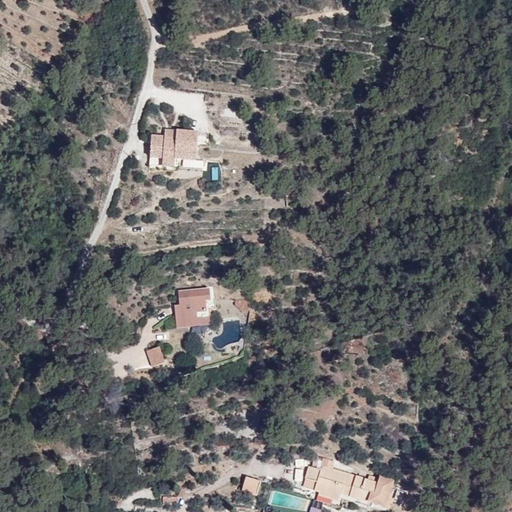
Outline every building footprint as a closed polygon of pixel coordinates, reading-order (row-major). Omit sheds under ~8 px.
[(185,125),(174,124),(173,131),(185,132),(185,125)] [(173,131),(160,130),(158,159),(184,161),(184,153),(204,155),(206,127),(185,125),(185,132),(173,131)] [(219,281),(187,284),(189,299),(183,300),(186,321),(221,317),(219,303),(225,302),(224,292),(220,293),(219,281)] [(260,292),(244,292),(244,300),(258,306),(260,292)] [(169,340),(158,344),(162,357),(174,352),(169,340)] [(154,358),(160,355),(155,345),(150,347),(154,358)] [(334,462),(323,459),(321,465),(332,469),(334,462)] [(319,470),(308,466),(303,479),(315,483),(312,492),(318,494),(317,496),(338,502),(340,494),(385,509),(394,481),(378,476),(377,479),(376,483),(367,480),(332,469),(321,465),(319,470)] [(259,486),(244,481),(240,494),(255,499),(259,486)]
